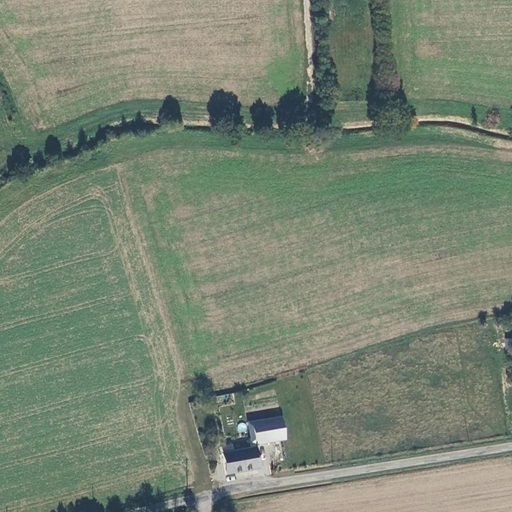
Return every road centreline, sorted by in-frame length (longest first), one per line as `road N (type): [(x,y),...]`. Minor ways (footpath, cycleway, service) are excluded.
road 1 (track): [(306,0),(310,99),(302,112),(138,113),(0,165)]
road 2 (unclassified): [(147,511),(244,487),(511,446)]
